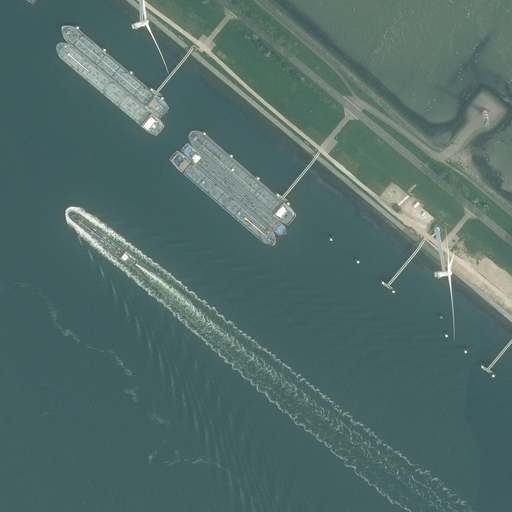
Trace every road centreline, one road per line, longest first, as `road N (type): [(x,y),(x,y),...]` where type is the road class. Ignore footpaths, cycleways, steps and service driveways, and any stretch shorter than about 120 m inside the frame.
road 1 (tertiary): [(511,241),(352,108)]
road 2 (tertiary): [(352,108),(222,0)]
